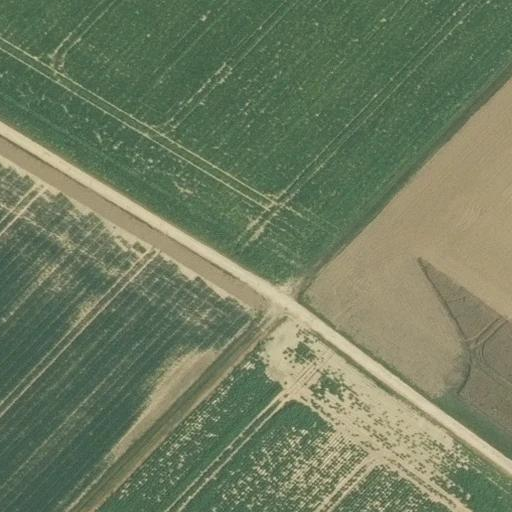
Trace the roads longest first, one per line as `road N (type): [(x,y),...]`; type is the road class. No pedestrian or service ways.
road 1 (track): [(84,511),(511,67)]
road 2 (track): [(511,470),(284,303),(0,132)]
